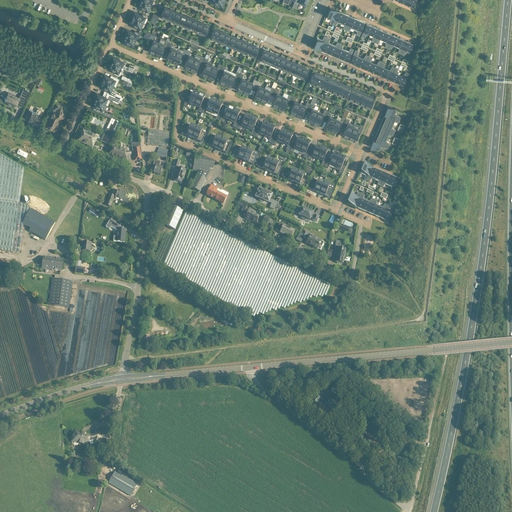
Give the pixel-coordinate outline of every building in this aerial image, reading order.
[(294,0),(292,6),(298,8),(300,2),(305,4),(307,0),(294,0)] [(148,11),(150,5),(140,1),(139,3),(138,3),(136,6),(148,11)] [(166,20),(170,9),(164,7),(163,10),(162,10),(160,13),(159,16),(159,17),(166,20)] [(333,24),(338,12),(330,8),(326,17),(331,19),(330,23),(333,24)] [(171,22),(176,11),(170,9),(166,20),(171,22)] [(177,24),(181,14),(176,11),(171,22),(177,24)] [(134,12),(131,18),(142,23),(145,17),(146,15),(142,13),(141,15),(134,12)] [(341,24),(345,14),(341,12),(341,13),(338,12),(333,24),(335,25),(338,22),(341,24)] [(182,27),(187,16),(181,14),(177,24),(182,27)] [(346,30),(351,17),(348,16),(349,15),(345,14),(341,24),(344,25),(343,29),(346,30)] [(188,29),(192,19),(187,16),(182,27),(188,29)] [(354,29),(358,20),(354,18),(354,19),(351,17),(346,30),(349,31),(351,28),(354,29)] [(140,28),(142,23),(131,18),(129,24),(140,28)] [(193,32),(198,21),(192,19),(188,29),(193,32)] [(359,36),(365,23),(362,22),(362,21),(358,20),(354,29),(357,31),(356,34),(359,36)] [(199,34),(203,23),(198,21),(193,32),(199,34)] [(205,37),(208,30),(207,30),(209,26),(203,23),(199,34),(205,37)] [(370,35),(373,27),(366,24),(361,37),(364,38),(367,34),(370,35)] [(374,42),(380,30),(373,27),(370,35),(373,36),(372,41),(374,42)] [(215,41),(220,31),(214,28),(212,32),(211,31),(208,38),(215,41)] [(135,40),(137,34),(126,30),(125,33),(126,34),(125,36),(135,40)] [(383,41),(386,33),(380,30),(374,42),(377,44),(380,40),(383,41)] [(221,44),(225,33),(220,31),(215,41),(221,44)] [(149,39),(148,41),(152,43),(148,51),(154,53),(154,54),(159,42),(153,40),(155,36),(156,33),(152,32),(151,34),(150,36),(149,39)] [(226,46),(231,35),(225,33),(221,44),(226,46)] [(388,48),(393,36),(386,33),(383,41),(386,42),(385,47),(388,48)] [(232,48),(236,38),(231,35),(226,46),(232,48)] [(132,46),(135,40),(125,36),(124,38),(123,37),(121,42),(124,44),(125,43),(132,46)] [(396,47),(400,38),(393,36),(388,48),(390,49),(393,45),(396,47)] [(321,50),(327,38),(324,37),(322,40),(317,38),(313,47),(321,50)] [(237,51),(242,40),(236,38),(232,48),(237,51)] [(328,54),(332,44),(329,43),(329,39),(327,38),(321,50),(324,51),(324,52),(328,54)] [(401,54),(406,41),(400,38),(396,47),(399,48),(398,53),(401,54)] [(243,53),(247,43),(242,40),(237,51),(243,53)] [(166,49),(169,42),(166,41),(164,45),(159,42),(154,54),(154,53),(160,56),(163,48),(166,49)] [(413,44),(406,41),(401,54),(404,55),(406,51),(410,52),(413,44)] [(170,50),(166,59),(172,61),(171,61),(171,62),(177,48),(172,46),(173,44),(169,42),(166,49),(170,50)] [(334,56),(340,43),(337,42),(335,45),(332,44),(328,54),(331,55),(332,55),(334,56)] [(248,55),(253,45),(247,43),(243,53),(248,55)] [(341,60),(345,50),(342,48),(343,45),(340,43),(334,56),(337,57),(337,58),(341,60)] [(255,58),(258,52),(257,51),(258,47),(253,45),(248,55),(255,58)] [(177,48),(171,62),(172,62),(172,61),(177,63),(181,55),(184,57),(187,50),(184,48),(183,51),(177,48)] [(348,62),(353,49),(350,48),(348,51),(345,50),(341,60),(345,61),(345,60),(348,62)] [(189,69),(194,57),(194,58),(189,55),(190,51),(187,50),(184,57),(187,58),(184,66),(189,69)] [(265,63),(269,52),(264,50),(262,54),(261,53),(258,60),(265,63)] [(357,66),(360,57),(357,56),(358,51),(355,50),(350,63),(357,66)] [(270,65),(275,55),(269,52),(265,63),(270,65)] [(276,67),(280,57),(275,55),(270,65),(276,67)] [(363,68),(369,56),(366,55),(363,59),(360,57),(357,66),(363,68)] [(112,56),(110,60),(111,61),(110,63),(120,67),(132,72),(135,74),(137,71),(133,69),(134,67),(134,66),(130,64),(128,67),(125,66),(125,64),(126,63),(123,61),(115,58),(116,57),(112,56)] [(202,64),(205,58),(201,56),(199,60),(194,58),(194,57),(189,69),(195,71),(199,63),(202,64)] [(370,71),(373,63),(370,62),(371,57),(369,56),(363,68),(370,71)] [(281,70),(286,59),(280,57),(276,67),(281,70)] [(205,66),(201,74),(207,76),(207,77),(212,65),(213,63),(207,61),(208,59),(205,58),(202,64),(205,66)] [(287,72),(291,62),(286,59),(281,70),(287,72)] [(376,74),(382,62),(379,60),(376,64),(373,63),(370,71),(376,74)] [(292,75),(297,64),(291,62),(287,72),(292,75)] [(383,77),(386,69),(384,68),(385,63),(382,62),(376,74),(383,77)] [(118,73),(120,67),(110,63),(109,65),(108,64),(107,68),(118,73)] [(216,71),(219,72),(222,65),(219,64),(217,68),(212,65),(207,77),(207,76),(213,79),(216,71)] [(298,77),(302,67),(297,64),(292,75),(298,77)] [(222,73),(219,81),(224,84),(230,71),(225,69),(226,67),(222,65),(219,72),(222,73)] [(390,80),(395,67),(392,66),(389,70),(386,69),(383,77),(390,80)] [(305,80),(308,73),(307,73),(308,69),(302,67),(298,77),(305,80)] [(396,83),(400,75),(397,73),(398,69),(395,67),(390,80),(396,83)] [(230,71),(224,84),(225,85),(225,84),(230,86),(234,78),(237,80),(240,73),(236,71),(235,74),(230,71)] [(315,84),(319,74),(313,71),(312,75),(311,75),(308,81),(315,84)] [(403,76),(400,75),(396,83),(403,86),(408,73),(405,72),(403,76)] [(242,92),(247,80),(247,81),(242,78),(243,74),(240,73),(237,80),(240,81),(236,89),(242,92)] [(320,87),(325,76),(319,74),(315,84),(320,87)] [(104,75),(101,81),(112,85),(116,87),(119,79),(111,76),(110,78),(104,75)] [(326,89),(330,79),(325,76),(320,87),(326,89)] [(254,87),(257,80),(254,79),(252,83),(247,81),(247,80),(242,92),(248,94),(251,86),(254,87)] [(331,91),(336,81),(330,79),(326,89),(331,91)] [(260,100),(265,88),(264,88),(259,86),(261,82),(257,80),(254,87),(258,89),(254,97),(260,99),(259,100),(260,100)] [(101,81),(99,86),(106,89),(104,93),(114,97),(120,99),(122,100),(123,98),(121,97),(116,95),(116,94),(110,91),(112,85),(101,81)] [(337,94),(341,83),(336,81),(331,91),(337,94)] [(342,96),(347,86),(341,83),(337,94),(342,96)] [(265,88),(260,100),(260,99),(265,102),(269,94),(272,95),(275,88),(272,87),(271,88),(266,86),(265,88)] [(348,99),(352,88),(347,86),(342,96),(348,99)] [(0,99),(8,103),(8,104),(11,105),(15,107),(16,105),(21,107),(22,106),(24,100),(29,91),(26,90),(26,89),(25,89),(23,88),(19,98),(12,95),(8,93),(6,98),(0,94),(0,93),(1,91),(0,89),(0,99)] [(277,107),(282,95),(282,96),(277,94),(279,90),(275,88),(272,95),(275,96),(272,104),(277,107)] [(353,101),(358,91),(352,88),(348,99),(353,101)] [(359,103),(363,93),(358,91),(353,101),(359,103)] [(194,106),(199,94),(199,95),(193,92),(190,100),(186,99),(184,106),(187,107),(189,103),(194,105),(194,106)] [(96,93),(94,97),(95,97),(94,99),(105,104),(107,99),(113,101),(113,100),(119,102),(122,103),(123,101),(122,100),(120,99),(114,97),(104,93),(103,96),(96,93)] [(364,106),(369,95),(363,93),(359,103),(364,106)] [(199,94),(194,106),(200,108),(198,112),(201,113),(204,107),(201,105),(205,97),(199,95),(199,94)] [(286,101),(290,103),(293,96),(289,94),(287,98),(282,96),(283,96),(282,95),(277,107),(277,108),(278,107),(283,109),(286,101)] [(374,98),(369,95),(364,106),(371,109),(374,102),(373,102),(374,98)] [(295,115),(300,103),(299,104),(294,101),(296,97),(293,96),(290,103),(293,104),(289,112),(295,114),(295,115)] [(93,101),(91,106),(94,107),(94,106),(102,110),(105,104),(94,99),(94,102),(93,101)] [(212,114),(217,102),(216,102),(211,100),(207,108),(204,107),(201,113),(205,115),(206,111),(212,113),(211,114),(212,114)] [(217,102),(212,114),(212,113),(217,116),(215,120),(219,121),(222,114),(219,113),(222,105),(217,102)] [(307,110),(310,103),(307,102),(305,106),(300,104),(300,103),(295,115),(301,117),(304,109),(307,110)] [(312,123),(318,111),(317,111),(312,109),(314,105),(310,103),(307,110),(310,112),(307,120),(312,122),(312,123)] [(397,110),(388,106),(385,113),(387,114),(386,116),(384,116),(381,124),(383,125),(381,130),(379,129),(375,137),(377,138),(376,140),(374,139),(371,146),(379,150),(381,147),(387,148),(390,143),(387,141),(388,138),(389,135),(393,135),(395,130),(392,128),(394,125),(395,121),(399,122),(401,117),(395,113),(397,110)] [(229,121),(234,109),(234,110),(229,107),(225,116),(222,114),(219,121),(222,123),(224,119),(229,121)] [(25,118),(29,120),(30,119),(38,123),(42,116),(39,115),(41,110),(37,108),(36,112),(28,109),(26,113),(27,113),(25,118)] [(66,116),(61,108),(51,114),(45,127),(54,131),(59,120),(66,116)] [(235,110),(234,109),(229,121),(230,121),(235,123),(233,127),(236,129),(239,122),(236,121),(240,112),(234,110),(235,110)] [(322,116),(325,118),(328,111),(324,110),(323,114),(317,111),(318,111),(312,123),(313,123),(313,122),(318,125),(322,116)] [(330,130),(335,118),(335,119),(330,117),(331,113),(328,111),(325,118),(328,119),(325,127),(330,130)] [(247,129),(252,117),(252,118),(246,115),(243,123),(239,122),(236,129),(240,130),(242,126),(247,128),(247,129)] [(252,117),(247,129),(252,131),(251,135),(254,136),(257,130),(254,128),(257,120),(252,118),(252,117)] [(339,124),(343,125),(345,119),(342,117),(340,121),(335,119),(335,118),(330,130),(336,132),(339,124)] [(348,138),(354,124),(348,122),(349,120),(345,119),(343,125),(346,127),(342,135),(348,137),(347,138),(348,138)] [(264,137),(270,125),(269,125),(264,123),(260,131),(257,130),(254,136),(258,138),(259,134),(264,136),(264,137)] [(357,132),(360,133),(363,126),(360,125),(359,125),(354,123),(354,124),(348,138),(353,140),(357,132)] [(192,138),(197,127),(196,127),(191,125),(190,127),(186,125),(182,134),(187,136),(192,138)] [(272,136),(275,128),(270,125),(264,137),(265,137),(265,136),(270,138),(268,142),(272,144),(275,137),(272,136)] [(197,127),(192,138),(197,140),(197,141),(202,143),(206,134),(201,132),(202,130),(197,128),(197,127)] [(148,130),(147,145),(168,147),(169,132),(148,130)] [(282,144),(287,132),(287,133),(281,130),(278,139),(275,137),(272,144),(275,146),(277,141),(282,144)] [(92,149),(97,139),(93,137),(94,135),(88,132),(87,134),(83,132),(78,142),(92,149)] [(287,132),(282,144),(288,146),(286,150),(289,152),(292,145),(289,144),(293,135),(287,133),(287,132)] [(107,144),(110,139),(112,141),(113,138),(106,135),(103,142),(107,144)] [(217,149),(222,138),(216,136),(215,138),(211,136),(207,145),(212,147),(217,149)] [(222,138),(217,149),(217,150),(218,149),(222,151),(222,152),(227,154),(231,145),(227,143),(228,141),(222,139),(222,138)] [(300,152),(305,140),(304,140),(299,138),(295,146),(292,145),(289,152),(293,153),(295,149),(300,151),(299,152),(300,152)] [(300,152),(299,154),(304,156),(303,158),(307,159),(310,153),(307,151),(310,143),(305,141),(305,140),(300,152)] [(317,160),(322,148),(317,146),(313,154),(310,153),(307,159),(310,161),(312,157),(317,159),(317,160)] [(113,147),(109,156),(117,158),(116,159),(127,163),(131,153),(119,149),(113,147)] [(243,160),(248,149),(247,149),(247,150),(242,147),(241,149),(237,147),(233,156),(238,158),(243,160),(242,160),(243,160)] [(323,148),(322,148),(317,160),(318,159),(323,161),(321,165),(325,167),(328,160),(324,159),(328,151),(322,148),(323,148)] [(248,149),(243,160),(243,161),(243,160),(248,162),(248,163),(253,165),(257,156),(252,154),(253,152),(248,150),(248,149)] [(334,169),(340,155),(340,156),(334,153),(331,162),(328,160),(325,167),(328,168),(329,166),(334,169)] [(0,250),(19,253),(23,225),(22,224),(31,209),(20,202),(24,169),(0,154),(0,250)] [(340,155),(334,169),(340,171),(339,173),(342,175),(345,168),(342,166),(345,158),(340,156),(340,155)] [(214,170),(214,163),(204,157),(195,156),(193,171),(199,172),(199,171),(209,174),(210,169),(214,170)] [(268,172),(273,160),(273,161),(267,158),(266,160),(262,158),(258,167),(263,169),(268,171),(268,172)] [(159,162),(155,160),(152,169),(155,170),(154,173),(160,175),(162,168),(158,167),(159,162)] [(273,160),(268,172),(269,171),(273,173),(273,174),(278,176),(282,167),(278,165),(278,163),(273,161),(273,160)] [(367,181),(372,168),(364,165),(360,174),(365,176),(364,180),(367,181)] [(308,166),(305,172),(311,175),(314,169),(308,166)] [(185,171),(177,168),(173,181),(181,183),(185,171)] [(375,180),(379,171),(376,169),(375,170),(372,168),(367,181),(370,182),(372,179),(375,180)] [(294,183),(299,171),(298,171),(298,172),(293,169),(292,171),(287,169),(284,178),(289,180),(294,182),(293,183),(294,183)] [(299,171),(294,183),(294,182),(299,184),(299,185),(304,187),(308,178),(303,176),(304,174),(299,172),(299,171)] [(386,174),(385,174),(383,173),(383,172),(379,171),(375,180),(378,182),(377,185),(380,187),(386,174)] [(208,176),(199,172),(191,188),(200,192),(208,176)] [(392,177),(389,176),(390,175),(386,173),(385,174),(386,174),(380,187),(383,188),(385,185),(388,186),(392,177)] [(394,192),(399,180),(396,179),(396,178),(392,176),(392,177),(388,186),(391,187),(391,191),(394,192)] [(319,194),(324,182),(324,183),(318,180),(317,182),(313,180),(309,189),(314,192),(314,191),(319,193),(319,194)] [(324,182),(319,194),(319,193),(324,195),(324,196),(329,198),(333,189),(329,187),(329,185),(324,183),(324,182)] [(211,185),(206,195),(223,204),(227,197),(228,194),(222,190),(220,194),(217,192),(219,189),(218,188),(211,185)] [(118,190),(115,198),(123,201),(121,208),(127,210),(130,199),(125,198),(127,193),(118,190)] [(272,195),(259,190),(256,197),(260,199),(260,201),(263,203),(264,201),(268,203),(269,202),(272,204),(270,208),(274,210),(277,203),(270,200),(272,195)] [(356,207),(361,194),(358,193),(356,196),(352,194),(348,203),(356,207)] [(362,211),(366,201),(363,199),(364,196),(361,194),(356,207),(358,208),(358,209),(362,211)] [(114,196),(110,195),(106,205),(111,207),(114,196)] [(369,213),(374,200),(372,199),(369,202),(366,201),(362,211),(366,212),(366,211),(369,213)] [(375,215),(379,206),(376,205),(377,201),(374,200),(369,213),(368,213),(372,215),(373,214),(375,215)] [(382,218),(388,206),(385,205),(383,208),(379,206),(375,215),(375,216),(379,218),(379,217),(382,218)] [(389,221),(393,212),(390,211),(390,207),(388,206),(382,218),(382,219),(386,221),(386,220),(389,221)] [(175,230),(183,212),(171,207),(163,226),(175,230)] [(313,220),(317,222),(319,216),(315,215),(315,216),(312,215),(313,213),(302,208),(298,215),(302,217),(301,219),(305,221),(306,219),(310,220),(311,218),(313,219),(313,220)] [(55,223),(31,209),(22,224),(23,225),(30,229),(29,231),(45,240),(55,223)] [(256,224),(259,216),(246,209),(243,215),(246,216),(245,218),(256,224)] [(131,214),(119,210),(117,215),(129,220),(131,214)] [(121,230),(121,228),(119,227),(116,225),(118,222),(111,218),(110,221),(109,221),(106,227),(110,229),(111,227),(117,231),(117,237),(114,236),(113,241),(124,242),(125,230),(121,230)] [(280,224),(276,230),(280,232),(280,233),(291,238),(294,231),(280,224)] [(311,236),(312,234),(306,232),(303,237),(308,240),(306,244),(321,251),(322,248),(321,248),(324,242),(311,236)] [(343,263),(345,249),(339,248),(340,242),(336,241),(333,259),(334,258),(336,258),(336,262),(337,262),(337,263),(341,264),(342,263),(343,263)] [(79,246),(77,261),(80,261),(81,251),(90,252),(90,251),(92,251),(93,249),(93,247),(93,246),(91,245),(91,243),(82,242),(82,246),(79,246)] [(51,269),(51,270),(61,271),(63,259),(53,258),(52,260),(43,258),(42,267),(51,269)] [(69,308),(72,281),(52,279),(49,305),(69,308)] [(339,397),(342,393),(334,387),(331,391),(339,397)] [(336,412),(340,406),(321,393),(315,402),(318,404),(313,412),(319,416),(326,405),(336,412)] [(386,407),(385,409),(392,412),(392,411),(395,408),(388,404),(386,407)] [(358,454),(361,450),(360,449),(362,446),(363,446),(368,438),(371,434),(374,437),(381,428),(372,420),(365,429),(366,430),(363,434),(361,432),(353,443),(355,444),(352,449),(358,454)] [(99,434),(93,436),(92,436),(90,436),(74,432),(73,437),(75,437),(74,441),(88,445),(88,442),(89,442),(94,441),(95,442),(101,441),(99,434),(100,434),(99,434)] [(138,484),(116,471),(109,483),(131,496),(138,484)]
